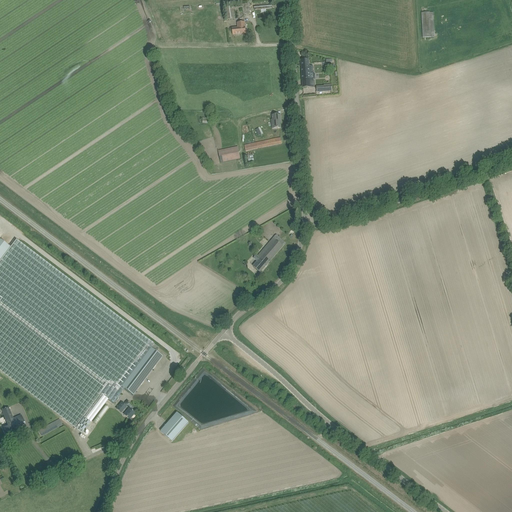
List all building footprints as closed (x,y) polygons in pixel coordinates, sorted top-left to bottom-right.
[(235,19),(234,9),(233,6),(225,8),(227,20),(235,19)] [(433,12),(421,13),(422,38),(435,37),(433,12)] [(240,23),(237,23),(237,28),(232,28),(233,35),(241,34),(246,34),(245,22),(240,23)] [(313,87),(314,87),(313,78),(314,78),(314,74),(313,74),(313,66),(311,66),(309,66),(308,59),(306,60),(301,60),(303,88),(313,87)] [(280,115),(272,116),(273,120),(271,120),(272,129),(280,128),(280,122),(281,122),(280,115)] [(282,144),(281,138),(244,145),(246,152),(282,144)] [(240,159),(238,147),(218,151),(221,163),(240,159)] [(253,267),(257,269),(260,273),(286,243),(276,235),(258,256),(256,255),(254,258),(257,262),(253,267)] [(156,356),(152,353),(154,350),(157,346),(16,240),(0,261),(0,371),(62,418),(75,428),(82,434),(91,423),(108,400),(113,404),(117,399),(125,388),(129,392),(133,395),(137,397),(163,362),(160,359),(156,356)] [(129,420),(135,414),(122,403),(117,409),(129,420)] [(21,415),(13,418),(8,407),(1,410),(6,421),(7,425),(3,427),(6,435),(26,427),(21,415)] [(177,413),(161,432),(172,442),(189,423),(177,413)] [(62,425),(59,419),(39,431),(42,436),(62,425)]
